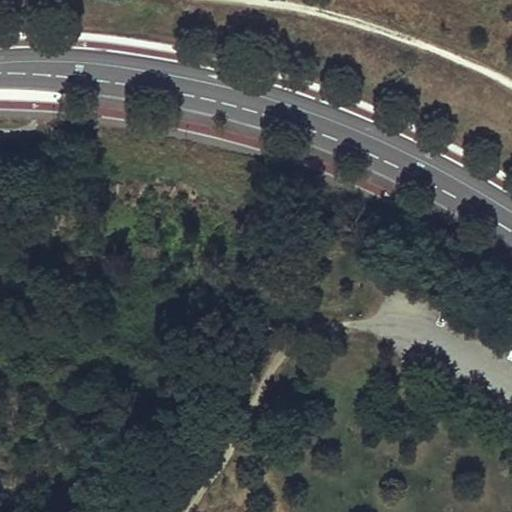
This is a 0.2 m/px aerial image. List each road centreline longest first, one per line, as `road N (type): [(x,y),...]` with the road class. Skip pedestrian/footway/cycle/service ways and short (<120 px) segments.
road 1 (tertiary): [(511,204),(398,138),(282,92),(111,57),(0,55)]
road 2 (tertiary): [(0,79),(115,83),(259,111),(416,173),(511,229)]
road 3 (track): [(187,511),(283,359),(348,324),(401,318)]
